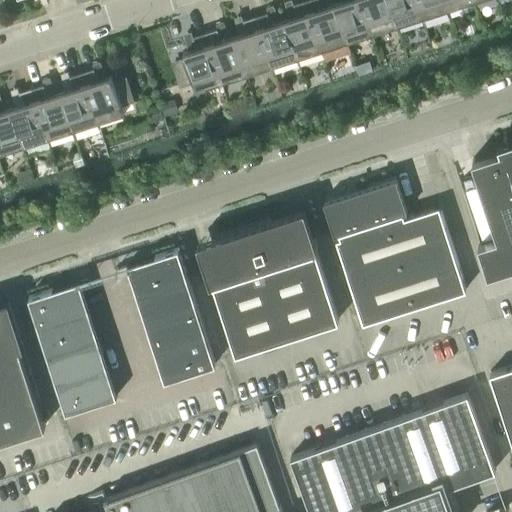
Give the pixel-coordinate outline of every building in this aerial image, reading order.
[(290,15),(283,17),(296,55),(321,47),(305,0),(295,0),(292,1),(293,2),(288,4),(290,15)] [(305,0),(321,47),(346,39),(334,1),(327,3),(325,0),(305,0)] [(336,0),(334,1),(346,39),(371,31),(361,0),(336,0)] [(361,0),(371,31),(396,23),(388,0),(361,0)] [(388,0),(396,23),(421,15),(416,0),(388,0)] [(416,0),(421,15),(447,7),(444,0),(416,0)] [(267,9),(255,13),(271,63),(296,55),(283,17),(277,19),(272,9),(267,10),(267,9)] [(240,31),(233,33),(245,71),(271,63),(255,13),(242,17),(242,18),(238,20),(240,31)] [(217,26),(204,30),(220,80),(245,71),(233,33),(227,35),(222,25),(217,27),(217,26)] [(220,80),(204,30),(192,33),(192,35),(187,36),(190,47),(182,50),(185,57),(173,61),(180,84),(192,80),(194,88),(220,80)] [(93,65),(81,69),(97,119),(123,111),(120,103),(132,99),(124,76),(113,80),(111,73),(103,75),(99,65),(94,66),(93,65)] [(66,87),(60,89),(72,127),(97,119),(81,69),(68,73),(69,74),(64,76),(66,87)] [(43,81),(31,85),(50,146),(47,135),(72,127),(60,89),(53,91),(48,81),(43,82),(43,81)] [(16,103),(9,105),(21,143),(22,143),(26,154),(50,146),(31,85),(18,89),(19,90),(14,92),(16,103)] [(0,150),(21,143),(9,105),(3,107),(0,101),(0,150)] [(174,112),(171,102),(161,106),(165,115),(174,112)] [(150,110),(154,119),(164,115),(160,106),(150,110)] [(483,256),(488,271),(511,263),(511,144),(472,157),(502,250),(483,256)] [(466,287),(451,241),(439,204),(404,215),(394,181),(330,202),(341,235),(336,237),(363,321),(466,287)] [(304,207),(199,240),(212,279),(236,351),(338,318),(304,207)] [(127,263),(164,379),(216,362),(178,246),(127,263)] [(28,295),(65,411),(117,394),(79,278),(28,295)] [(0,437),(45,423),(15,329),(0,333),(0,437)] [(511,363),(486,373),(511,444),(511,363)] [(460,511),(450,484),(496,468),(468,390),(291,454),(312,511),(460,511)] [(283,511),(257,440),(105,495),(102,490),(86,496),(88,503),(98,499),(102,511),(283,511)]
